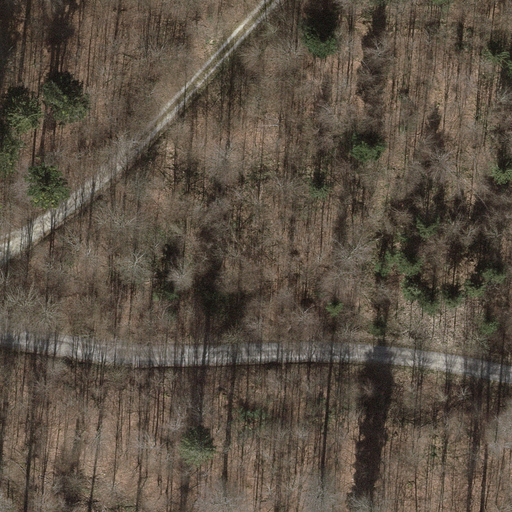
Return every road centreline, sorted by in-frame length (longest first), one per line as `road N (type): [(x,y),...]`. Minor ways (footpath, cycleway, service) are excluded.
road 1 (track): [(511,374),(363,352),(124,353),(39,339),(0,323)]
road 2 (track): [(0,262),(127,153),(272,0)]
